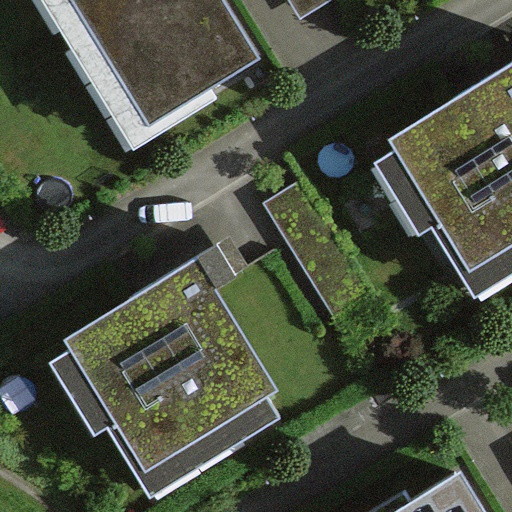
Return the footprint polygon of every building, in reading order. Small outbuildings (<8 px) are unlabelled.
[(219,104),(207,84),(256,55),(223,0),(27,0),(124,161),(219,104)] [(340,0),(303,0),(314,17),(340,0)] [(511,266),(511,59),(408,125),(412,132),(383,150),(472,292),(511,266)] [(0,170),(8,166),(0,153),(0,170)] [(378,289),(309,175),(269,200),(338,314),(378,289)] [(292,398),(279,378),(289,372),(208,244),(80,324),(84,332),(55,350),(144,491),(292,398)] [(485,511),(461,474),(416,501),(409,490),(372,511),(485,511)]
